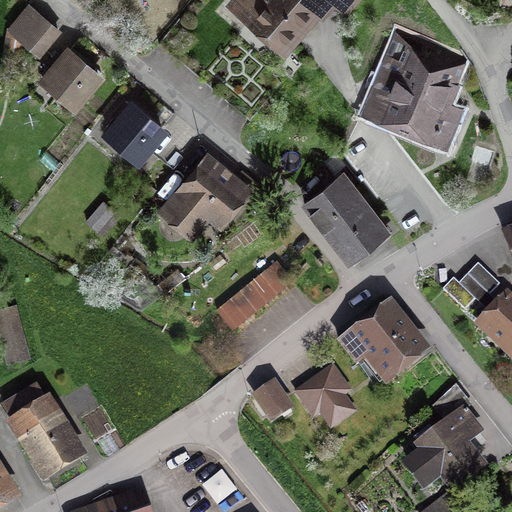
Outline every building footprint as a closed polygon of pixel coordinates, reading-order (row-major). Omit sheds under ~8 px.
[(314,10),(312,9),(319,0),(235,0),(255,17),(254,18),(253,18),(251,20),(253,23),(254,22),(280,44),(279,45),(283,48),(286,44),(285,44),(314,10)] [(8,28),(2,67),(13,68),(26,43),(38,53),(58,30),(28,5),(8,28)] [(157,43),(249,121),(268,98),(177,20),(157,43)] [(399,33),(369,107),(439,135),(448,113),(436,108),(457,56),(399,33)] [(98,78),(68,52),(44,80),(58,92),(55,95),(71,109),(98,78)] [(162,132),(131,106),(107,134),(121,145),(118,149),(135,163),(162,132)] [(221,222),(246,191),(208,160),(166,212),(190,232),(208,211),(221,222)] [(342,241),(355,258),(389,232),(375,215),(374,215),(360,197),(342,174),(304,205),(337,245),(342,241)] [(97,232),(114,212),(103,202),(86,222),(97,232)] [(232,330),(293,281),(277,260),(216,310),(232,330)] [(477,264),(467,275),(489,296),(499,285),(477,264)] [(465,310),(475,299),(454,279),(443,289),(465,310)] [(481,324),(511,353),(511,305),(505,299),(481,324)] [(26,356),(12,307),(0,309),(0,328),(9,361),(26,356)] [(369,355),(387,379),(422,352),(388,309),(340,345),(355,365),(369,355)] [(332,367),(295,393),(313,418),(350,391),(332,367)] [(254,397),(272,423),(290,410),(273,385),(254,397)] [(79,456),(37,388),(4,408),(46,476),(79,456)] [(468,414),(467,412),(435,435),(430,429),(416,441),(424,452),(407,465),(424,486),(441,473),(453,489),(481,467),(458,439),(474,426),(466,415),(468,414)] [(0,504),(13,497),(0,476),(0,504)] [(455,511),(446,501),(431,511),(455,511)]
